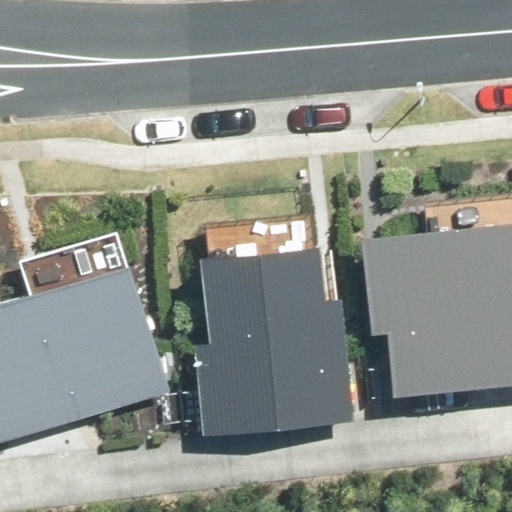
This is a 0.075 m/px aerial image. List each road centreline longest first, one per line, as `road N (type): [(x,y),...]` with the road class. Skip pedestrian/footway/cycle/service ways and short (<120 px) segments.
road 1 (residential): [(0,485),(511,420)]
road 2 (residential): [(511,26),(216,55)]
road 3 (residential): [(0,19),(216,55)]
road 4 (residential): [(216,55),(0,87)]
